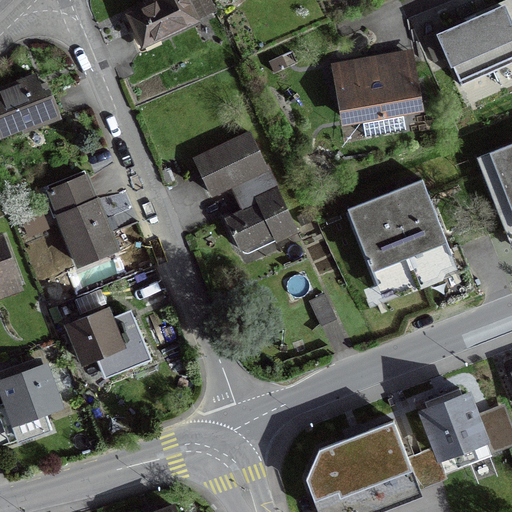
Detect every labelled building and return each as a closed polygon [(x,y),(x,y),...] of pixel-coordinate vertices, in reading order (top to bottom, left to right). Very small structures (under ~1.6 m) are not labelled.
[(128,17),(142,46),(214,12),(208,0),(151,0),(154,4),(128,17)] [(457,28),(435,38),(457,84),(492,68),(511,59),(511,20),(506,6),(487,14),(471,22),(457,28)] [(353,85),(339,88),(345,122),(376,117),(378,120),(382,120),(385,118),(386,115),(416,109),(411,81),(397,84),(393,63),(351,70),(353,85)] [(0,135),(36,122),(37,124),(57,117),(48,94),(41,97),(35,80),(0,93),(0,96),(1,98),(0,97),(0,135)] [(231,185),(238,201),(244,199),(249,210),(225,221),(239,250),(271,235),(275,242),(295,232),(249,135),(193,161),(209,196),(231,185)] [(511,229),(511,143),(477,157),(506,232),(511,229)] [(115,252),(107,233),(111,231),(107,221),(109,220),(108,219),(102,221),(82,173),(46,188),(78,267),(115,252)] [(450,252),(422,179),(349,208),(379,284),(452,255),(450,252)] [(38,214),(20,221),(26,236),(44,229),(38,214)] [(0,295),(16,290),(0,246),(0,295)] [(320,327),(335,320),(323,296),(308,303),(320,327)] [(126,370),(149,361),(132,319),(121,324),(118,316),(108,321),(104,311),(68,325),(84,364),(97,359),(102,370),(123,362),(126,370)] [(10,380),(0,383),(0,384),(14,424),(57,408),(42,368),(25,374),(23,368),(8,374),(10,380)] [(461,398),(458,390),(423,403),(426,412),(421,414),(438,459),(461,450),(466,463),(487,455),(482,442),(484,441),(467,396),(461,398)] [(322,500),(325,511),(352,511),(382,504),(377,485),(322,500)]
